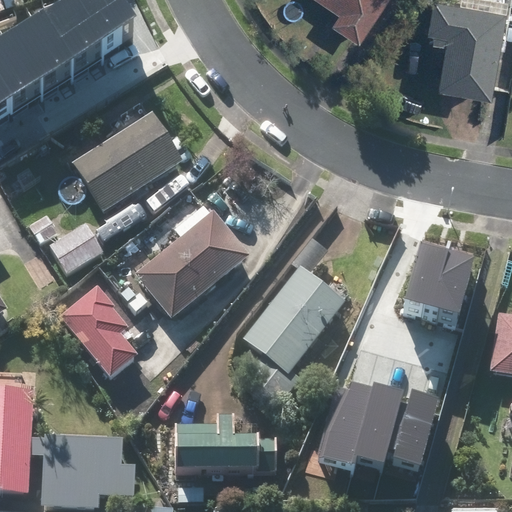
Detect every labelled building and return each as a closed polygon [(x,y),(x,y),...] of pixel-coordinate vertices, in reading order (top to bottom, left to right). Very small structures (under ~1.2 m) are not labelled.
[(0,126),(150,45),(125,0),(85,0),(0,46),(0,126)] [(321,0),(338,10),(331,22),(362,41),(386,0),(321,0)] [(491,95),(505,0),(432,0),(426,41),(445,44),(438,87),(491,95)] [(72,172),(101,221),(181,174),(152,125),(72,172)] [(246,264),(210,219),(199,205),(165,233),(176,246),(134,280),(170,325),(246,264)] [(25,230),(36,250),(58,238),(47,217),(25,230)] [(49,251),(66,280),(103,259),(86,229),(49,251)] [(420,242),(406,298),(432,305),(446,249),(420,242)] [(446,249),(432,305),(458,311),(472,255),(446,249)] [(239,345),(259,361),(244,380),(279,408),(298,383),(291,377),(344,311),(297,273),(239,345)] [(98,292),(59,321),(109,387),(138,365),(122,344),(128,339),(110,316),(114,313),(98,292)] [(0,337),(5,335),(0,326),(0,323),(10,317),(0,301),(0,337)] [(487,379),(511,381),(511,322),(492,321),(487,379)] [(327,381),(306,373),(295,403),(316,411),(327,381)] [(0,375),(0,500),(28,502),(30,461),(31,442),(33,399),(20,399),(21,376),(0,375)] [(359,466),(362,454),(380,381),(355,375),(326,429),(320,457),(359,466)] [(362,454),(389,461),(407,388),(380,381),(362,454)] [(439,396),(407,388),(389,461),(422,469),(439,396)] [(274,445),(234,445),(234,420),(212,420),(212,432),(171,432),(170,480),(274,480),(274,445)] [(120,447),(31,442),(30,461),(39,461),(36,511),(96,511),(97,504),(131,506),(133,475),(118,474),(120,447)] [(172,491),(172,506),(202,507),(203,492),(172,491)]
